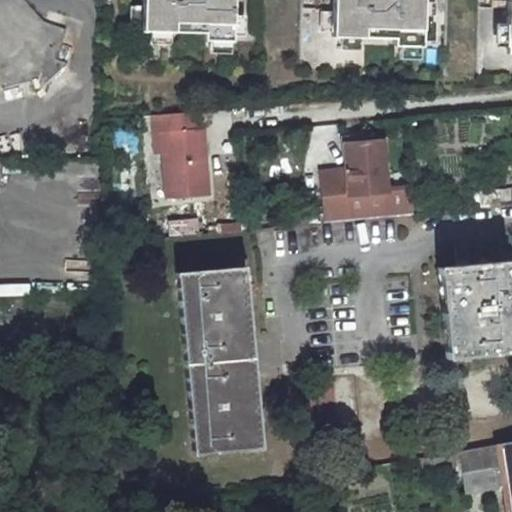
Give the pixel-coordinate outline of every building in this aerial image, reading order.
[(0,0),(0,73),(15,92),(67,49),(26,0),(0,0)] [(511,0),(140,0),(140,33),(202,35),(202,42),(230,43),(231,0),(330,0),(330,39),(392,41),(391,48),(420,49),(421,0),(505,0),(504,56),(511,55),(511,0)] [(203,130),(160,133),(162,197),(204,193),(203,130)] [(362,136),(342,137),(343,145),(363,143),(362,136)] [(363,143),(343,145),(348,196),(386,192),(381,141),(363,143)] [(199,217),(158,219),(159,236),(201,233),(199,217)] [(75,275),(101,275),(101,264),(75,263),(75,275)] [(249,266),(179,271),(194,453),(266,445),(249,266)] [(503,266),(435,271),(444,361),(511,355),(503,266)] [(511,445),(494,448),(501,485),(511,483),(511,445)] [(511,511),(511,483),(501,485),(506,511),(511,511)]
